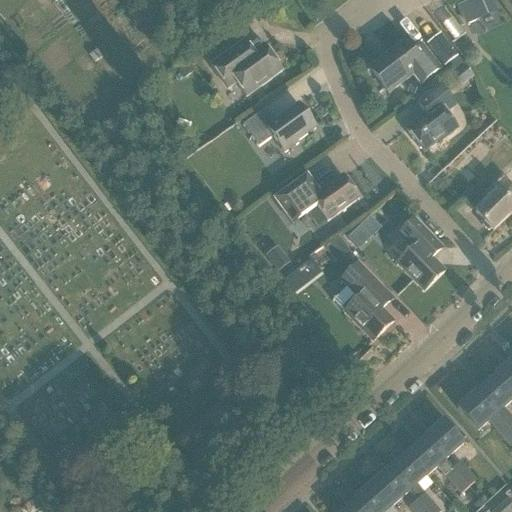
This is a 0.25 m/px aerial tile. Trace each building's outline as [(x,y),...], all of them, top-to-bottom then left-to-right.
[(491,0),(470,0),(456,7),(466,27),(498,12),(491,0)] [(456,58),(439,35),(426,46),(443,68),(456,58)] [(252,55),(244,44),(249,40),(249,39),(211,67),(227,90),(236,84),(246,98),(281,73),(262,47),(252,55)] [(403,43),(368,70),(388,95),(412,76),(420,86),(440,71),(423,49),(414,56),(403,43)] [(452,75),(461,88),(473,79),(463,67),(452,75)] [(190,68),(178,74),(184,85),(196,80),(190,68)] [(457,131),(445,115),(454,108),(439,87),(417,104),(425,116),(405,131),(424,155),(443,139),(444,140),(457,131)] [(275,122),(266,109),(242,127),(258,149),(273,138),(284,155),(298,145),(297,143),(315,130),(298,105),(275,122)] [(216,117),(203,124),(207,134),(221,128),(216,117)] [(503,178),(493,188),(498,192),(475,214),(492,233),(511,213),(511,168),(502,178),(503,178)] [(316,208),(326,223),(358,200),(342,177),(319,194),(316,189),(309,194),(299,181),(273,200),(283,213),(296,203),(306,216),(316,208)] [(378,216),(349,241),(360,253),(388,228),(378,216)] [(411,251),(396,266),(423,294),(444,273),(434,262),(444,252),(413,221),(397,237),(411,251)] [(265,256),(277,273),(290,263),(278,247),(265,256)] [(340,283),(346,289),(332,303),(372,344),(393,323),(382,311),(393,301),(358,265),(340,283)] [(511,364),(511,363),(494,379),(511,399),(511,364)] [(511,399),(494,379),(476,394),(511,435),(511,420),(503,410),(511,402),(511,399)] [(511,435),(476,394),(458,410),(477,433),(488,424),(511,451),(511,450),(511,435)] [(424,440),(444,462),(462,446),(443,424),(424,440)] [(468,489),(452,471),(444,462),(424,440),(407,456),(426,478),(436,469),(444,478),(445,478),(461,496),(468,489)] [(389,471),(409,493),(416,502),(424,511),(438,511),(424,496),(416,487),(426,478),(407,456),(389,471)] [(460,465),(452,471),(468,489),(476,483),(460,465)] [(409,493),(389,471),(371,487),(391,509),(409,493)] [(371,487),(353,502),(361,511),(387,511),(391,509),(371,487)] [(511,511),(511,507),(507,501),(499,508),(502,511),(511,511)] [(361,511),(353,502),(342,511),(361,511)] [(424,511),(416,502),(409,509),(411,511),(424,511)]
